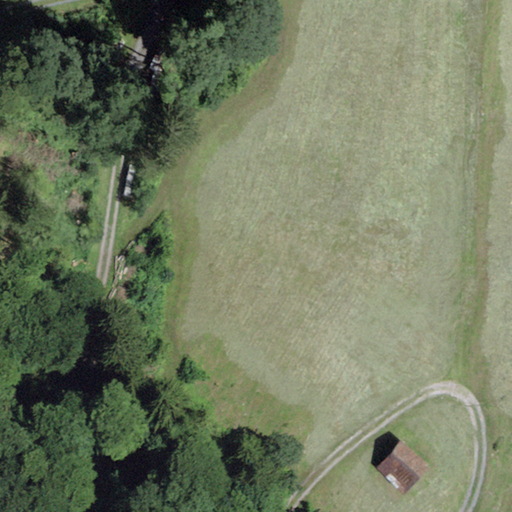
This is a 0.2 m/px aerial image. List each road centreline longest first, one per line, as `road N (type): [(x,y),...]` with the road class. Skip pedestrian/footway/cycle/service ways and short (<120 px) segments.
road 1 (track): [(88,511),(83,298),(103,256),(159,0)]
road 2 (track): [(455,389),(475,0)]
road 3 (track): [(470,511),(482,440),(455,389),(418,396),(369,425),(295,491),(283,511)]
